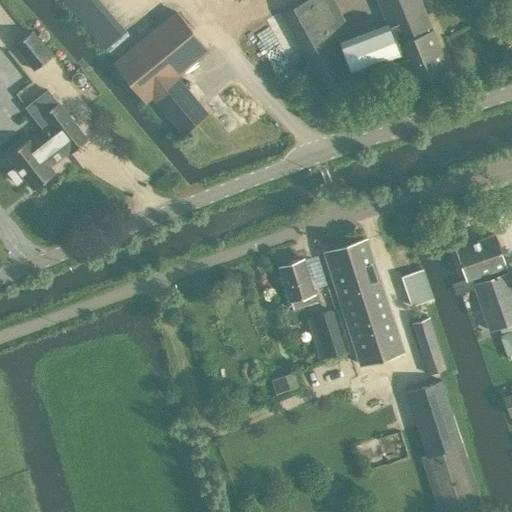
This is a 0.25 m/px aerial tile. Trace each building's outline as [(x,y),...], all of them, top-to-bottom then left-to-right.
[(60,0),(104,50),(126,30),(99,0),(60,0)] [(322,89),(348,75),(329,42),(350,31),(333,0),(305,0),(281,13),(322,89)] [(377,0),(387,25),(339,44),(351,73),(399,55),(413,92),(452,77),(443,54),(421,0),(377,0)] [(153,98),(184,134),(208,114),(177,77),(207,52),(174,13),(114,65),(147,103),(153,98)] [(35,71),(40,67),(52,57),(33,32),(15,46),(35,71)] [(88,141),(60,103),(57,99),(39,113),(49,126),(30,140),(29,139),(7,156),(16,168),(9,173),(17,184),(24,178),(33,190),(55,173),(49,165),(68,151),(71,154),(88,141)] [(467,278),(453,283),(452,283),(456,296),(476,289),(490,331),(499,328),(501,334),(500,335),(509,360),(511,358),(511,327),(511,324),(511,323),(511,284),(508,273),(473,285),(470,278),(505,266),(494,234),(457,247),(467,278)] [(326,252),(350,330),(392,317),(367,239),(326,252)] [(317,302),(304,262),(303,259),(280,267),(291,303),(290,303),(292,309),(317,302)] [(410,306),(429,299),(432,298),(422,269),(400,276),(410,306)] [(333,310),(307,318),(313,337),(321,335),(328,357),(346,351),(333,310)] [(403,351),(392,317),(350,330),(361,364),(403,351)] [(429,317),(412,323),(428,374),(446,368),(429,317)] [(283,376),(272,379),(276,393),(287,390),(283,376)] [(406,391),(426,454),(426,455),(462,444),(441,379),(406,391)] [(511,393),(502,397),(509,416),(511,414),(511,393)] [(456,511),(481,504),(462,444),(426,455),(426,454),(422,456),(439,511),(456,511)] [(376,470),(387,503),(420,493),(410,460),(376,470)]
